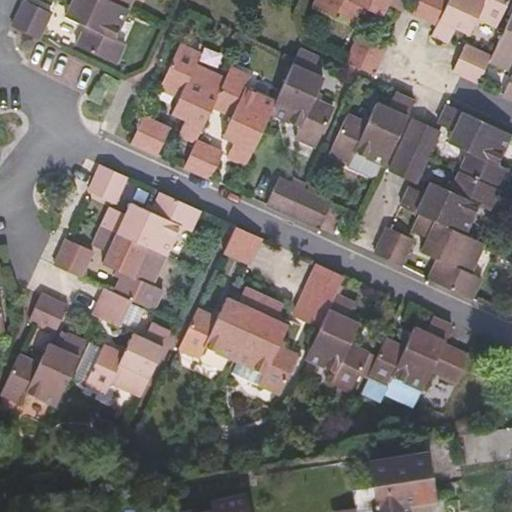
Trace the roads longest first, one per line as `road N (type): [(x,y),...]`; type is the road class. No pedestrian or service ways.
road 1 (residential): [(511,327),(119,153),(68,138)]
road 2 (unknown): [(511,128),(395,54)]
